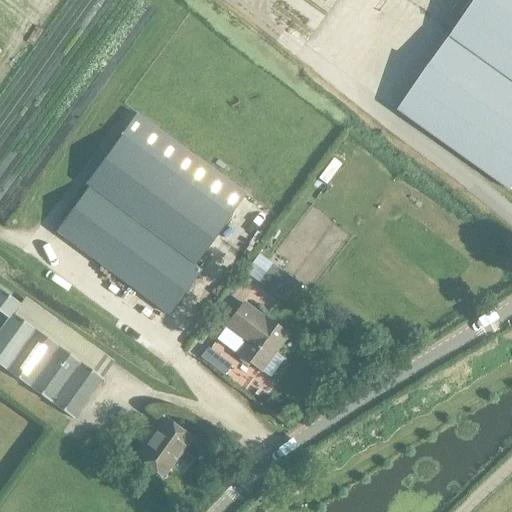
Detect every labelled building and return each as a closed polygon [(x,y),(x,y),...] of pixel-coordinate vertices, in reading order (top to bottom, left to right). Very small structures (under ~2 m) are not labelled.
[(511,182),(511,0),(475,0),(396,108),(508,188),(511,182)] [(199,271),(192,266),(245,193),(136,113),(84,184),(88,187),(55,231),(167,314),(199,271)] [(272,264),(258,282),(288,304),(301,285),(272,264)] [(102,379),(101,378),(113,362),(24,298),(19,304),(0,289),(0,311),(9,318),(0,329),(0,365),(73,419),(102,379)] [(242,304),(225,326),(245,340),(236,354),(260,370),(287,334),(262,317),(261,317),(242,304)] [(227,370),(232,359),(206,347),(201,358),(227,370)] [(0,487),(43,428),(0,396),(0,487)] [(190,438),(164,419),(136,458),(161,477),(190,438)]
